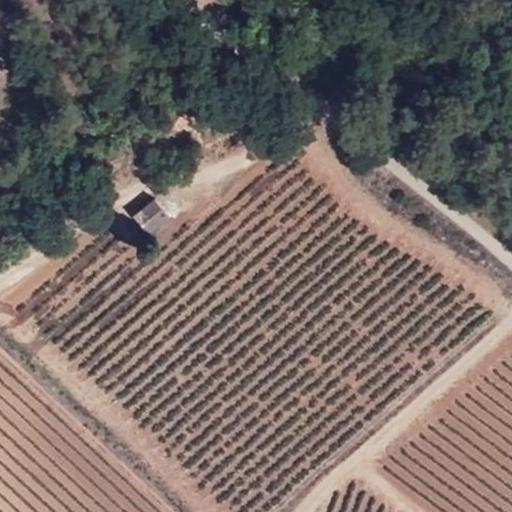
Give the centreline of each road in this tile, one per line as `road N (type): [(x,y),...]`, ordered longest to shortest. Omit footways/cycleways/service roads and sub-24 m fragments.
road 1 (residential): [(511,271),(188,0)]
road 2 (track): [(318,112),(253,153),(126,182),(0,275)]
road 3 (track): [(511,316),(308,500),(306,511)]
